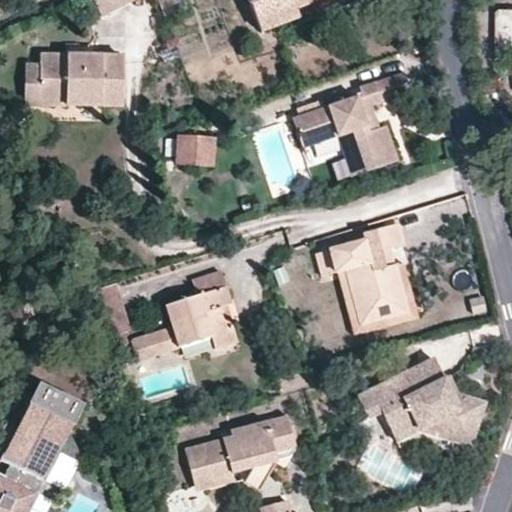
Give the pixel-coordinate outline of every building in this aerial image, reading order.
[(92,0),(101,17),(136,0),(92,0)] [(247,0),(260,34),(296,19),(295,11),(321,0),(247,0)] [(321,0),(295,11),(296,19),(299,26),(356,3),(355,0),(321,0)] [(511,11),(500,11),(498,14),(497,57),(511,57),(511,11)] [(395,28),(402,53),(428,45),(420,20),(395,28)] [(38,66),(38,106),(122,107),(122,57),(76,56),(76,61),(66,60),(65,56),(39,55),(38,66)] [(22,106),(38,106),(38,66),(23,66),(22,106)] [(374,104),(379,103),(417,90),(411,71),(368,85),(369,91),(300,115),(309,146),(346,134),(359,174),(404,160),(393,124),(387,126),(377,129),(371,111),(376,110),(374,104)] [(387,126),(379,103),(374,104),(376,110),(371,111),(377,129),(387,126)] [(211,142),(176,139),(174,162),(209,165),(211,142)] [(368,239),(360,241),(313,255),(320,275),(333,272),(342,269),(358,324),(406,312),(394,263),(392,263),(382,266),(379,251),(389,249),(402,245),(397,225),(366,233),(368,239)] [(359,234),(360,241),(368,239),(366,233),(359,234)] [(392,263),(389,249),(379,251),(382,266),(392,263)] [(342,269),(333,272),(351,336),(419,317),(404,261),(394,263),(406,312),(358,324),(342,269)] [(163,307),(169,328),(176,348),(208,337),(213,349),(234,342),(228,318),(221,320),(219,307),(225,306),(229,304),(224,288),(222,288),(217,271),(189,280),(194,297),(163,307)] [(113,284),(88,292),(103,338),(127,330),(113,284)] [(228,318),(225,306),(219,307),(221,320),(228,318)] [(176,348),(169,328),(129,341),(135,362),(176,348)] [(451,414),(481,425),(488,404),(467,395),(457,392),(452,380),(455,378),(445,356),(356,400),(369,428),(394,417),(404,440),(426,429),(443,435),(451,414)] [(123,364),(116,365),(120,380),(127,378),(123,364)] [(457,392),(467,395),(459,377),(455,378),(452,380),(457,392)] [(76,404),(31,382),(22,400),(23,403),(11,427),(19,430),(17,435),(9,432),(4,443),(1,443),(0,444),(0,464),(2,465),(0,469),(0,511),(25,511),(34,495),(46,500),(53,486),(41,480),(47,466),(31,457),(36,445),(47,442),(63,429),(76,404)] [(202,481),(261,465),(275,474),(286,460),(284,450),(306,444),(298,412),(240,426),(241,433),(194,445),(202,481)] [(473,446),(481,425),(451,414),(443,435),(473,446)] [(275,474),(261,465),(250,479),(263,489),(275,474)] [(271,511),(297,511),(293,497),(270,503),(271,511)]
